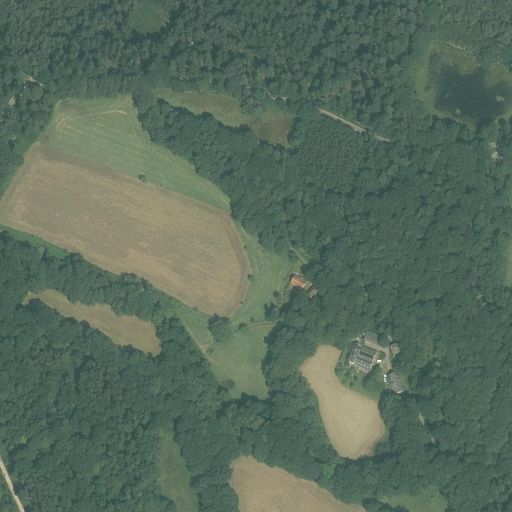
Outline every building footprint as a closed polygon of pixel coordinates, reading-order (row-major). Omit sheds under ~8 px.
[(302,291),(307,283),(296,276),(290,284),(302,291)] [(311,300),(319,291),(314,287),(306,295),(311,300)] [(368,331),(364,342),(381,348),(385,337),(368,331)] [(371,369),(377,352),(355,344),(349,361),(349,363),(353,364),(355,364),(355,363),(371,369)] [(394,355),(401,353),(398,345),(391,347),(394,355)] [(64,368),(63,347),(32,349),(33,370),(64,368)] [(393,396),(405,392),(398,373),(387,377),(393,396)] [(45,447),(40,449),(40,450),(41,452),(36,454),(40,461),(51,456),(47,448),(46,448),(45,447)]
